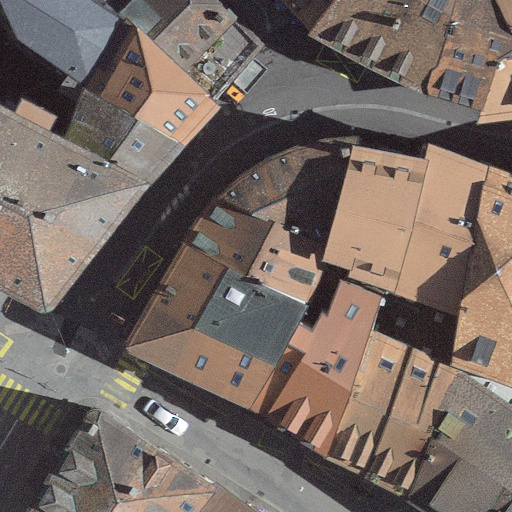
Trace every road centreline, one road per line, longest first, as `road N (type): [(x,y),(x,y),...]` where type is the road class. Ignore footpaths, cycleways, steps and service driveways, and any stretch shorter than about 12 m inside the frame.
road 1 (tertiary): [(511,136),(335,99),(297,97),(253,112),(177,185),(69,356)]
road 2 (tertiary): [(69,356),(314,511)]
road 3 (tertiary): [(69,356),(0,468)]
